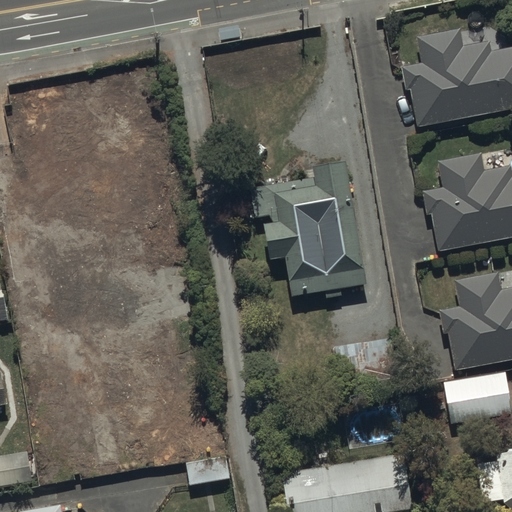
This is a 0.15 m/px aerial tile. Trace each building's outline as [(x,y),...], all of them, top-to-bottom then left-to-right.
[(417,42),(422,68),(401,72),(405,94),(410,93),(417,131),(511,112),(511,52),(491,56),(489,47),(463,52),(460,34),(417,42)] [(438,167),(443,192),(423,196),(427,219),(431,219),(438,256),(511,242),(511,180),(510,171),(484,176),(481,159),(438,167)] [(313,182),(252,193),(257,223),(271,221),(273,230),(265,231),(271,267),(285,264),(292,304),(325,298),(326,303),(342,300),(341,294),(366,290),(345,168),(312,174),(313,182)] [(108,252),(107,244),(72,249),(73,259),(46,262),(54,317),(56,317),(58,330),(118,322),(127,386),(169,380),(158,301),(145,302),(138,248),(108,252)] [(498,278),(455,286),(460,313),(439,317),(443,338),(449,337),(456,374),(511,364),(511,293),(501,295),(498,278)] [(511,417),(511,413),(505,375),(441,387),(449,429),(511,417)] [(0,410),(8,410),(4,378),(0,378),(0,410)] [(124,466),(114,427),(85,434),(95,473),(124,466)] [(511,511),(511,452),(476,459),(484,511),(511,511)] [(412,511),(404,457),(281,477),(286,511),(412,511)]
